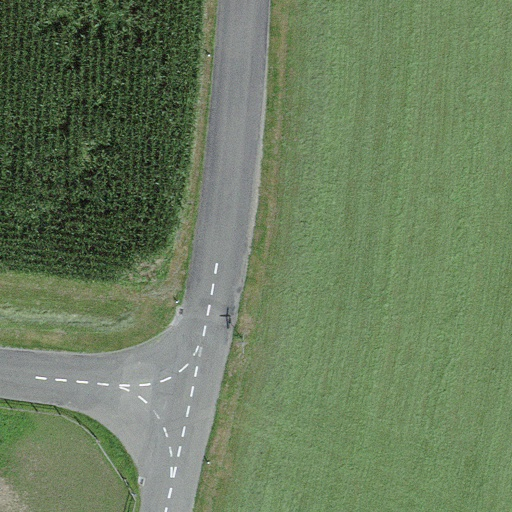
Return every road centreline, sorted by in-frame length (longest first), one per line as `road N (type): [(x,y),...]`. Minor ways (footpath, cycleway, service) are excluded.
road 1 (residential): [(243,0),(240,147),(196,395)]
road 2 (unclassified): [(196,395),(0,374)]
road 3 (residential): [(196,395),(169,511)]
